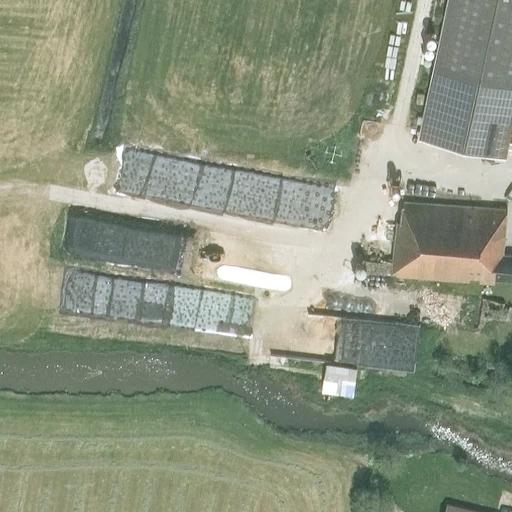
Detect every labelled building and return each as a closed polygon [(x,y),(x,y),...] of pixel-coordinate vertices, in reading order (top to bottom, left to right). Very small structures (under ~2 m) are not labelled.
[(511,0),(452,0),(430,105),(422,139),(505,157),(511,123),(511,0)] [(124,170),(123,192),(138,192),(139,171),(124,170)] [(505,209),(433,204),(400,202),(399,222),(395,222),(391,277),(495,284),(495,279),(511,280),(511,255),(502,255),(505,209)] [(74,274),(69,310),(244,335),(249,297),(124,280),(120,309),(104,306),(107,279),(74,274)] [(369,364),(419,367),(422,321),(371,318),(369,364)] [(325,376),(355,380),(357,368),(327,363),(325,376)]
